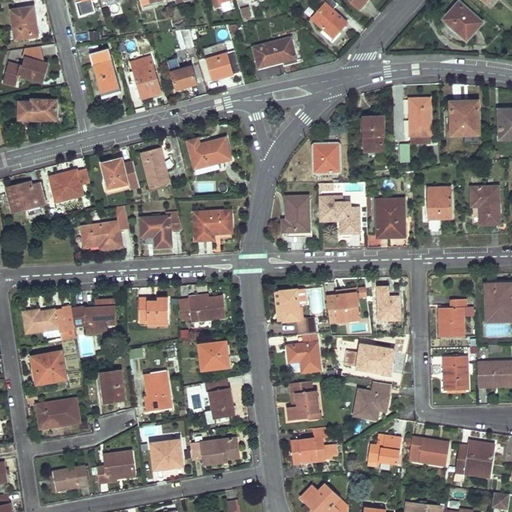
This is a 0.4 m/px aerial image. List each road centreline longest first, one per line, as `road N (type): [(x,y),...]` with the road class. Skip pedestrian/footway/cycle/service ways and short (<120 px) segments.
road 1 (residential): [(251,263),(0,276)]
road 2 (residential): [(272,472),(44,511)]
road 3 (residential): [(486,413),(422,411),(418,262)]
road 4 (residential): [(272,472),(251,263)]
road 5 (residential): [(511,76),(415,68),(342,80)]
road 6 (residential): [(251,263),(418,262)]
road 7 (residential): [(249,98),(88,137)]
road 8 (residential): [(23,450),(0,295)]
road 9 (residential): [(88,137),(53,0)]
